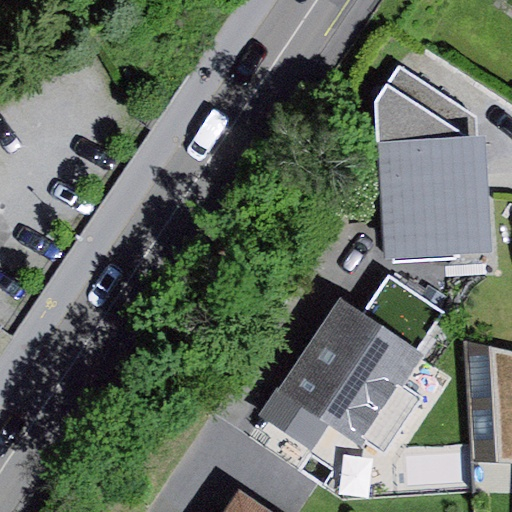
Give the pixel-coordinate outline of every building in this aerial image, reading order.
[(511,0),(494,0),(511,12),(511,0)] [(485,119),(399,65),(373,102),(385,258),(494,252),(485,119)] [(389,277),(366,312),(422,348),(444,313),(389,277)] [(366,312),(341,296),(280,391),(276,390),(259,416),(313,451),(330,425),(386,461),(428,396),(410,384),(431,353),(422,348),(366,312)] [(511,353),(466,342),(476,461),(511,461),(511,353)]
